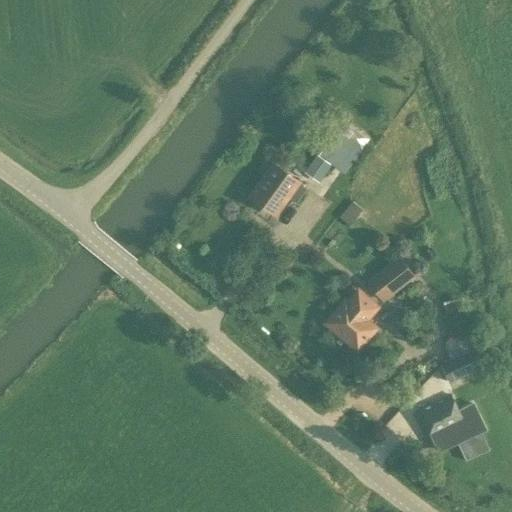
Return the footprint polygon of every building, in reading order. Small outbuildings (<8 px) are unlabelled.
[(339,116),(302,169),(318,181),(356,128),(339,116)] [(300,183),(301,182),(275,164),(256,191),(250,199),(276,217),(282,210),(289,199),(296,203),(306,188),(300,183)] [(415,278),(399,256),(366,281),(382,302),(415,278)] [(357,349),(375,328),(365,320),(376,307),(357,291),(346,304),(344,302),(326,323),(357,349)] [(473,350),(442,365),(449,384),(481,368),(473,350)] [(457,410),(450,394),(419,409),(439,450),(484,429),(472,403),(457,410)]
